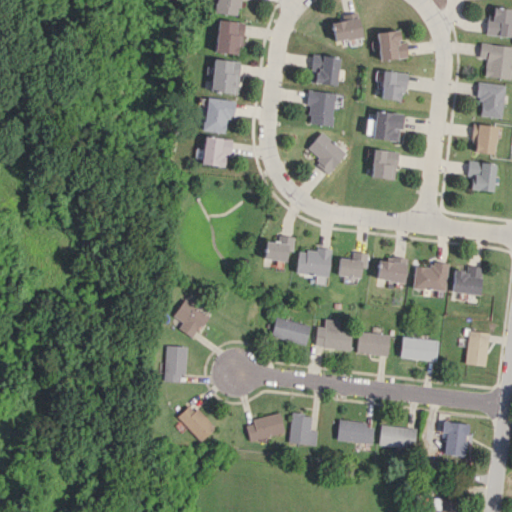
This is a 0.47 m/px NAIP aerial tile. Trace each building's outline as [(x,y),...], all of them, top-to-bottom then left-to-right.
[(240,0),(213,0),(212,13),(239,15),(240,0)] [(511,8),(489,7),(488,35),(511,36),(511,8)] [(361,36),(356,13),(329,20),(334,42),(361,36)] [(241,21),(215,20),(212,52),(239,54),(241,21)] [(404,41),(399,42),(397,29),(375,32),(378,60),(406,57),(404,41)] [(486,58),(484,76),(511,79),(511,69),(511,45),(480,43),(479,58),(486,58)] [(335,85),(339,58),(311,53),(308,69),(314,70),(313,82),(335,85)] [(207,90),(234,93),(238,61),(210,58),(207,90)] [(378,97),(397,100),(398,91),(404,92),(406,73),(381,70),(378,97)] [(480,115),(502,117),(505,84),(477,82),(476,98),(481,98),(480,115)] [(334,93),(306,89),(303,105),(309,106),(307,122),(330,126),(334,93)] [(230,117),(233,101),(204,97),(200,129),(222,132),(224,116),(230,117)] [(397,142),(401,114),(375,109),(370,137),(397,142)] [(494,153),(497,125),(474,123),(471,151),(494,153)] [(314,162),(326,174),(345,153),(320,131),(306,147),(318,158),(314,162)] [(198,163),(221,166),(223,154),(227,154),(230,139),(202,135),(198,163)] [(369,177),(393,179),(396,151),(372,148),(369,177)] [(466,177),(471,177),(469,189),(492,191),(495,163),(468,160),(466,177)] [(262,259),(285,260),(285,251),(292,251),(292,236),(275,235),(275,241),(263,241),(262,259)] [(296,247),(294,273),(327,276),(329,250),(296,247)] [(358,278),(359,267),(363,267),(365,253),(349,251),(348,259),(338,257),(335,275),(358,278)] [(377,259),(375,279),(403,282),(405,258),(385,256),(385,260),(377,259)] [(411,288),(445,290),(446,262),(430,262),(429,267),(412,266),(411,288)] [(452,268),(449,292),(477,295),(480,267),(465,265),(464,270),(452,268)] [(176,329),(192,337),(205,312),(180,299),(171,316),(180,321),(176,329)] [(303,345),(308,325),(274,316),(269,335),(303,345)] [(348,350),(350,330),(338,329),(339,320),(323,318),(322,326),(315,326),(313,346),(348,350)] [(486,332),(466,330),(463,363),(483,365),(486,332)] [(386,355),(388,334),(357,331),(355,352),(386,355)] [(436,339),(400,336),(398,357),(434,360),(436,339)] [(182,381),(183,345),(163,345),(162,380),(182,381)] [(176,416),(199,441),(214,427),(196,407),(193,410),(188,405),(176,416)] [(315,430),(308,429),(310,414),(290,412),(287,442),(314,445),(315,430)] [(244,421),(248,440),(283,433),(279,413),(244,421)] [(373,424),(337,419),(334,439),(370,444),(373,424)] [(441,454),(464,456),(466,423),(443,421),(441,454)] [(376,443),(412,449),(415,429),(380,423),(376,443)] [(427,511),(454,511),(455,499),(428,498),(427,511)]
